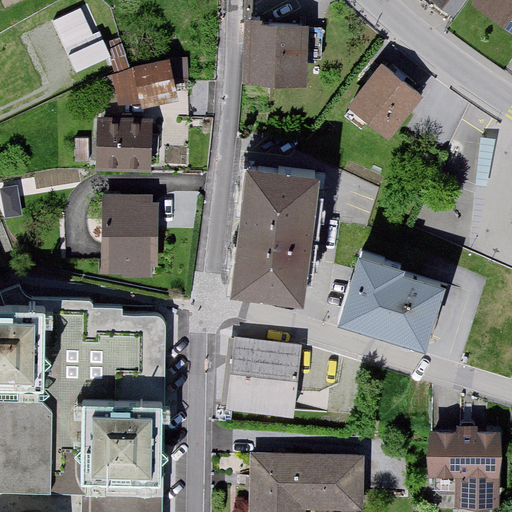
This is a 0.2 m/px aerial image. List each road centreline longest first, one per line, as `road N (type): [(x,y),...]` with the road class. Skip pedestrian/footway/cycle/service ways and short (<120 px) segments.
road 1 (residential): [(511,395),(293,326),(200,312)]
road 2 (residential): [(233,0),(200,312)]
road 3 (residential): [(200,312),(189,511)]
road 4 (unclassified): [(371,0),(511,110)]
